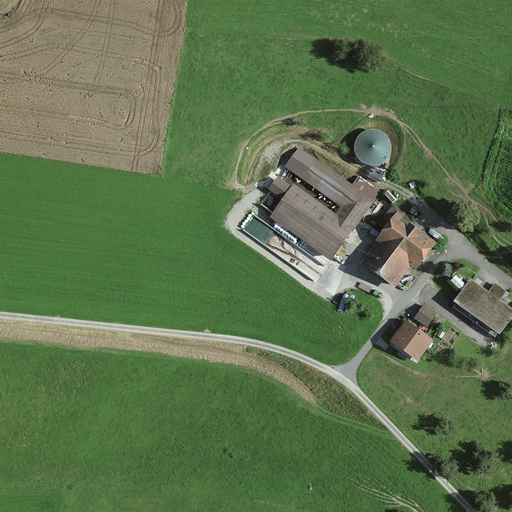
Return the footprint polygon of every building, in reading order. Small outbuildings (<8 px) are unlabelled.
[(368,169),(394,156),(381,128),(354,141),(368,169)] [(338,215),(296,187),(276,217),(336,258),(374,202),(314,161),(301,179),(343,208),(338,215)] [(442,242),(393,208),(382,224),(393,232),(369,266),(398,286),(413,266),(421,271),(442,242)] [(253,217),(243,230),(268,247),(277,234),(253,217)] [(493,294),(473,280),(456,306),(504,337),(511,324),(511,306),(503,301),(508,294),(497,287),(493,294)] [(439,315),(426,306),(417,318),(430,327),(439,315)] [(437,342),(410,323),(397,342),(424,361),(437,342)]
